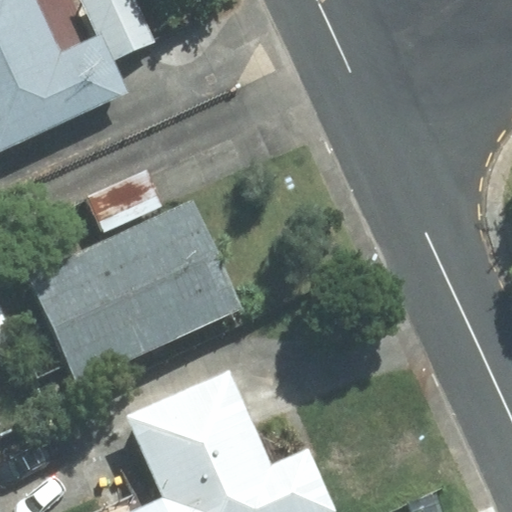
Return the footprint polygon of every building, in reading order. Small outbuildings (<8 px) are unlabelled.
[(27,0),(0,0),(0,158),(85,115),(121,97),(108,70),(150,49),(135,18),(125,0),(82,0),(74,4),(92,39),(56,57),(27,0)] [(140,177),(79,205),(97,244),(158,215),(140,177)] [(18,288),(66,395),(234,320),(185,212),(18,288)] [(0,353),(14,347),(0,318),(0,353)] [(123,433),(158,511),(321,511),(299,462),(267,476),(227,387),(123,433)]
